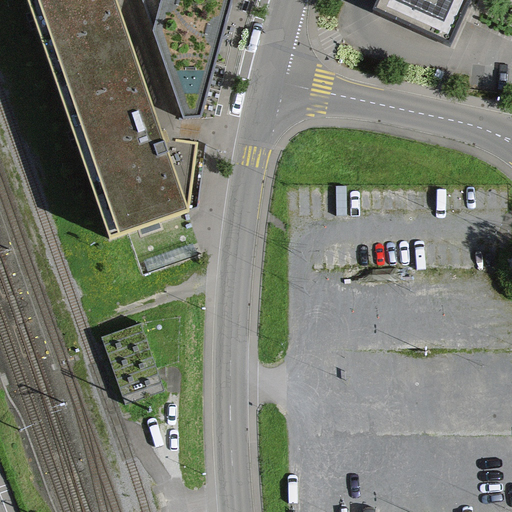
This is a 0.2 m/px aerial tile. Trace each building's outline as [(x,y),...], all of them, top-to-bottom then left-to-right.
[(24,0),(66,122),(147,95),(114,0),(24,0)] [(163,0),(153,39),(185,127),(201,128),(236,0),(163,0)] [(457,53),(481,0),(383,0),(376,16),(457,53)] [(147,95),(66,122),(107,248),(189,220),(168,158),(147,95)] [(142,327),(102,341),(126,410),(166,396),(142,327)]
